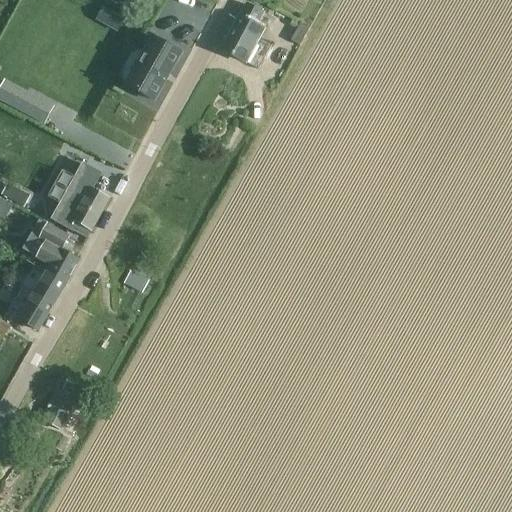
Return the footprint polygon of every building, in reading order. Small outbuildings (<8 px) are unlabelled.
[(264,15),(258,12),(247,6),(222,51),(259,71),(273,47),(257,38),(264,25),(260,23),(264,15)] [(308,6),(303,14),(312,20),(317,11),(308,6)] [(115,16),(108,28),(117,33),(124,21),(115,16)] [(300,24),(291,42),(300,46),(309,29),(300,24)] [(150,76),(146,74),(144,73),(133,92),(145,99),(154,84),(168,92),(184,64),(163,52),(150,76)] [(54,108),(17,88),(8,104),(45,124),(54,108)] [(78,157),(71,171),(87,179),(94,165),(78,157)] [(169,194),(157,216),(167,220),(170,215),(183,221),(205,179),(193,173),(179,199),(169,194)] [(8,185),(1,196),(24,209),(30,197),(8,185)] [(74,232),(87,240),(109,200),(92,190),(84,205),(83,206),(67,197),(59,213),(79,224),(74,232)] [(40,239),(48,243),(39,259),(53,267),(50,272),(68,282),(80,262),(62,251),(69,238),(48,225),(40,239)] [(36,296),(21,321),(21,322),(25,324),(38,332),(49,314),(39,308),(44,301),(53,307),(68,282),(50,272),(36,296)] [(128,273),(123,284),(135,290),(140,279),(128,273)] [(11,283),(4,294),(19,303),(26,293),(11,283)] [(12,328),(0,321),(0,340),(4,342),(12,328)] [(56,392),(41,420),(62,432),(78,402),(82,404),(88,391),(66,379),(59,393),(56,392)] [(52,448),(63,453),(69,440),(59,435),(52,448)]
